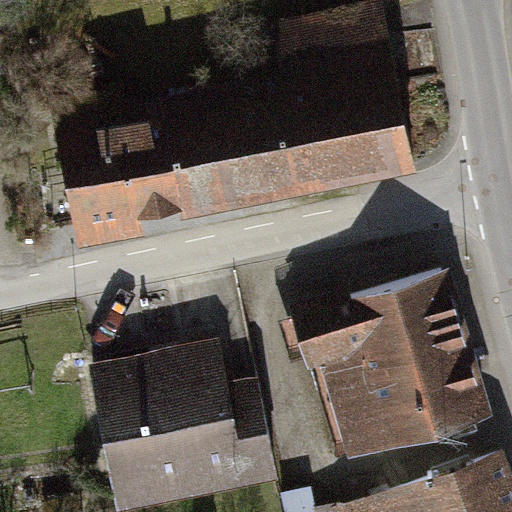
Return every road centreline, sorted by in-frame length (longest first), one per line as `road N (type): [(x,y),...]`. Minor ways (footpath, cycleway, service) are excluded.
road 1 (residential): [(511,182),(0,298)]
road 2 (tertiary): [(473,0),(511,180)]
